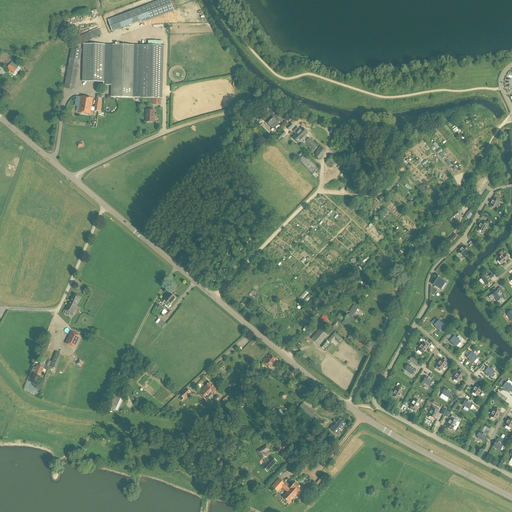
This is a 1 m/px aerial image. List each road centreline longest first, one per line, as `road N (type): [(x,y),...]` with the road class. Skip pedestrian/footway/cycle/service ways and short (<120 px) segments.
road 1 (tertiary): [(511,497),(346,405),(0,118)]
road 2 (residential): [(480,460),(374,402),(416,324)]
road 3 (residential): [(416,324),(432,271),(465,238),(491,192),(511,186)]
